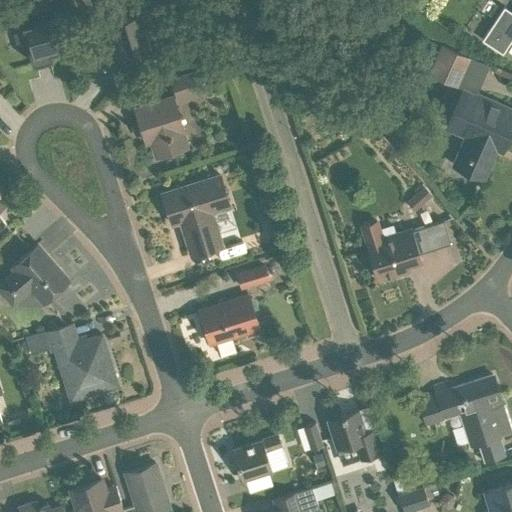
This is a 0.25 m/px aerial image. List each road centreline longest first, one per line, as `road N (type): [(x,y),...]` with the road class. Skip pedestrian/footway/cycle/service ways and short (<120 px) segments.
road 1 (residential): [(346,361),(274,113),(251,55),(213,0)]
road 2 (residential): [(127,256),(92,134),(62,114),(28,128),(26,168),(46,186)]
road 3 (residential): [(0,472),(181,416)]
road 4 (residential): [(181,416),(346,361)]
road 5 (residential): [(181,416),(127,256)]
road 6 (residential): [(346,361),(431,332),(480,291)]
